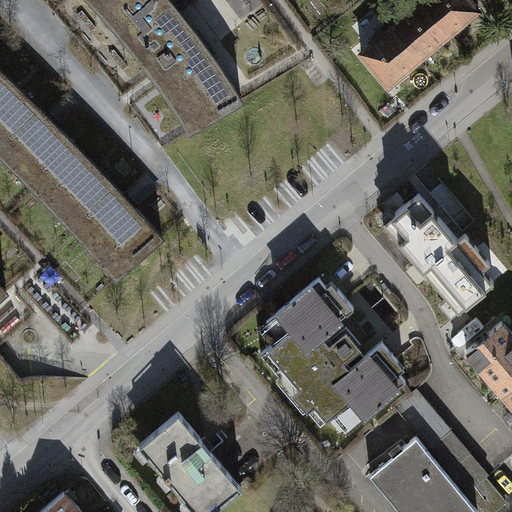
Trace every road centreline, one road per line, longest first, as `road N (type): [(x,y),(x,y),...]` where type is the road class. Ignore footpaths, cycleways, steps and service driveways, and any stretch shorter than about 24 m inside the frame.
road 1 (residential): [(333,209),(67,432)]
road 2 (residential): [(333,209),(421,311),(441,364),(485,416)]
road 3 (residential): [(511,62),(333,209)]
